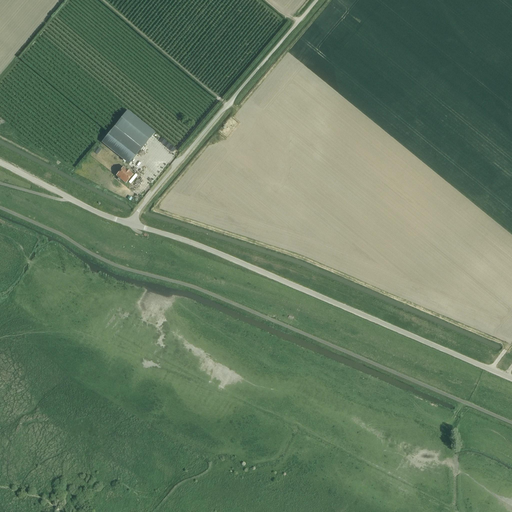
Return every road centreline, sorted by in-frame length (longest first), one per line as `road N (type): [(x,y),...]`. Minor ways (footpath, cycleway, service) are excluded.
road 1 (unclassified): [(511,379),(217,252),(128,223)]
road 2 (unclassified): [(128,223),(316,0)]
road 3 (unclassified): [(128,223),(0,163)]
